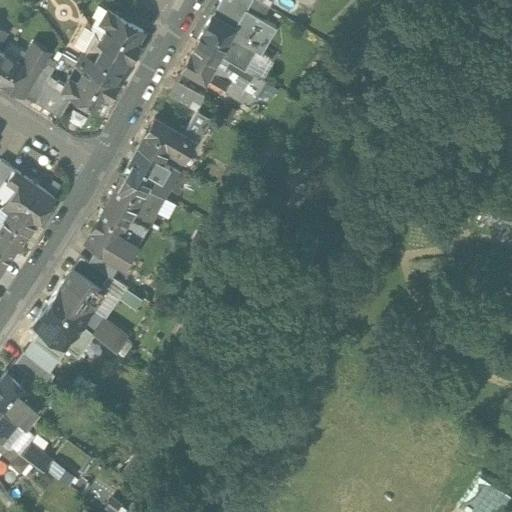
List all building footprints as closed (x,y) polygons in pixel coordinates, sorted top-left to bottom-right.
[(251,0),(219,0),(215,8),(238,21),(244,10),(246,10),(251,0)] [(143,28),(107,8),(101,20),(108,24),(100,39),(128,55),(127,56),(130,58),(137,44),(135,43),(143,28)] [(238,21),(215,8),(197,41),(219,53),(250,73),(251,72),(240,65),(249,49),(259,54),(275,27),(246,10),(244,10),(238,21)] [(302,17),(296,26),(304,31),(310,22),(302,17)] [(128,55),(100,39),(100,40),(94,31),(77,62),(85,66),(113,82),(114,81),(127,56),(128,55)] [(219,53),(197,41),(181,67),(220,89),(224,82),(222,80),(225,74),(244,84),(250,73),(219,53)] [(22,63),(4,53),(0,59),(0,81),(18,92),(21,88),(26,91),(43,61),(44,62),(50,52),(34,42),(22,63)] [(26,91),(23,95),(34,101),(50,74),(54,67),(44,62),(43,61),(26,91)] [(85,66),(76,82),(69,78),(62,89),(98,109),(106,94),(109,96),(116,82),(114,81),(113,82),(85,66)] [(50,74),(34,101),(55,114),(65,96),(55,90),(60,80),(50,74)] [(204,95),(176,79),(168,93),(196,110),(198,110),(199,108),(197,107),(204,95)] [(198,110),(196,110),(186,127),(197,133),(207,116),(198,110)] [(154,117),(139,145),(161,158),(167,148),(184,158),(194,140),(154,117)] [(161,158),(139,145),(123,173),(163,195),(179,168),(161,158)] [(0,184),(11,168),(0,159),(0,184)] [(52,196),(14,170),(8,180),(16,186),(6,201),(35,221),(52,196)] [(163,195),(123,173),(108,200),(130,213),(147,223),(163,195)] [(108,200),(85,241),(96,248),(114,259),(126,238),(119,233),(130,213),(108,200)] [(6,201),(5,201),(2,206),(10,211),(0,225),(0,231),(17,244),(24,233),(26,234),(35,221),(6,201)] [(0,267),(17,244),(0,231),(0,267)] [(114,259),(96,248),(88,260),(108,272),(110,273),(117,261),(114,259)] [(88,260),(81,255),(73,266),(99,284),(108,272),(88,260)] [(99,284),(73,266),(49,299),(79,320),(79,319),(91,329),(102,338),(108,329),(109,328),(97,320),(102,314),(89,305),(102,287),(99,284)] [(79,320),(49,299),(33,321),(63,342),(79,320)] [(91,329),(83,341),(94,349),(102,338),(91,329)] [(118,336),(108,329),(102,338),(112,345),(118,336)] [(55,350),(27,330),(17,344),(22,348),(44,364),(55,350)] [(44,364),(22,348),(14,359),(40,381),(50,369),(44,364)] [(19,379),(6,368),(0,374),(0,399),(22,418),(35,403),(27,396),(37,385),(23,373),(19,379)] [(22,418),(0,399),(0,430),(7,436),(22,418)]
